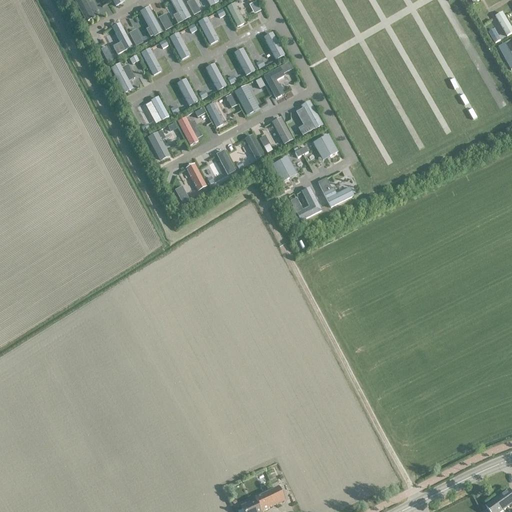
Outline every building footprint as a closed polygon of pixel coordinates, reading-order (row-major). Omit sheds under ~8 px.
[(86,24),(94,19),(84,0),(75,0),(73,1),(86,24)] [(237,29),(244,25),(234,5),(226,9),(237,29)] [(506,37),(511,34),(511,30),(504,17),(497,21),(506,37)] [(197,24),(209,47),(219,42),(206,19),(197,24)] [(113,33),(124,53),(131,50),(120,29),(113,33)] [(275,62),(284,57),(272,34),(262,39),(275,62)] [(178,35),(168,39),(181,63),(190,57),(178,35)] [(511,63),(511,58),(506,46),(499,50),(508,66),(511,63)] [(254,73),(242,50),(233,55),(245,78),(254,73)] [(124,96),(133,91),(119,65),(110,70),(124,96)] [(214,65),(204,70),(217,93),(226,88),(214,65)] [(263,78),(275,101),(283,96),(276,82),(284,78),(279,69),(263,78)] [(185,81),(176,86),(188,108),(197,103),(185,81)] [(258,111),(246,87),(234,93),(246,117),(258,111)] [(168,119),(158,99),(150,103),(161,123),(168,119)] [(300,107),(313,132),(322,127),(309,103),(300,107)] [(280,119),(271,124),(283,146),(292,141),(280,119)] [(160,163),(169,158),(157,134),(147,139),(160,163)] [(255,162),(263,157),(252,136),(244,141),(255,162)] [(312,145),(322,162),(337,154),(328,136),(312,145)] [(227,177),(235,173),(224,152),(215,156),(227,177)] [(296,176),(287,158),(271,166),(281,184),(296,176)] [(197,193),(206,188),(194,165),(185,170),(197,193)] [(330,209),(353,198),(349,189),(336,196),(333,190),(323,195),(330,209)] [(240,507),(242,511),(263,511),(284,502),(277,489),(273,491),(270,485),(265,488),(268,493),(254,500),(255,501),(240,507)] [(490,511),(503,511),(511,505),(511,492),(511,491),(500,499),(499,497),(494,501),(496,503),(488,509),(490,511)]
